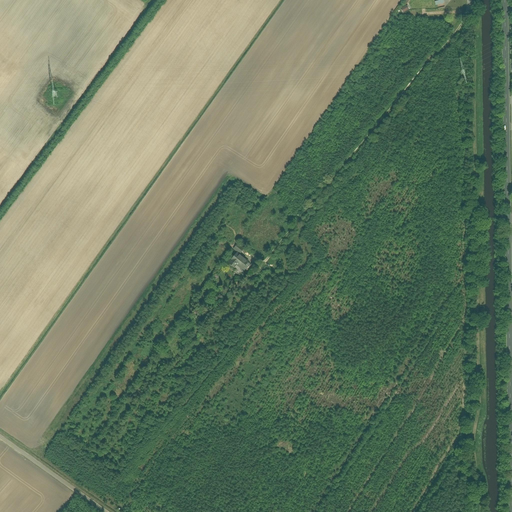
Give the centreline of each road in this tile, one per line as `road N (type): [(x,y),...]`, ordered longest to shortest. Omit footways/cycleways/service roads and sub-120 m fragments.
road 1 (tertiary): [(505,0),(511,494)]
road 2 (unknown): [(452,36),(455,367),(444,415),(454,470)]
